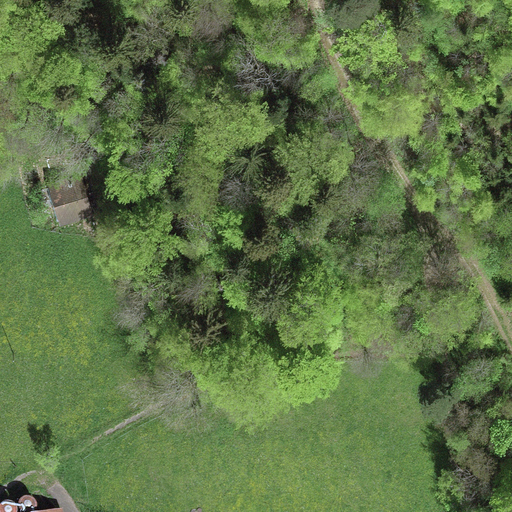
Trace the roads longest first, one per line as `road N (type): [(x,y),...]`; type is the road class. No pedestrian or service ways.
road 1 (track): [(316,0),(325,35),(427,246),(453,443),(471,511)]
road 2 (track): [(511,339),(457,245),(410,198)]
